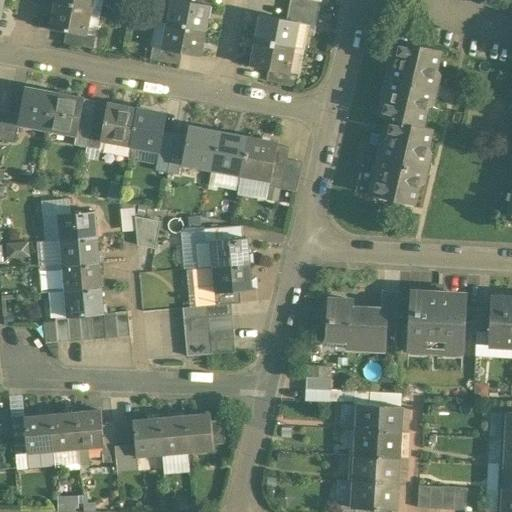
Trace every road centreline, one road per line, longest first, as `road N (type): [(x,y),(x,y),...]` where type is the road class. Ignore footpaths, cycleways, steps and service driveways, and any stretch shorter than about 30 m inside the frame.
road 1 (residential): [(330,112),(0,47)]
road 2 (residential): [(267,386),(50,376),(23,349)]
road 3 (residential): [(302,249),(511,261)]
road 4 (residential): [(267,386),(302,249)]
road 5 (residential): [(302,249),(330,112)]
road 6 (residential): [(238,511),(267,386)]
